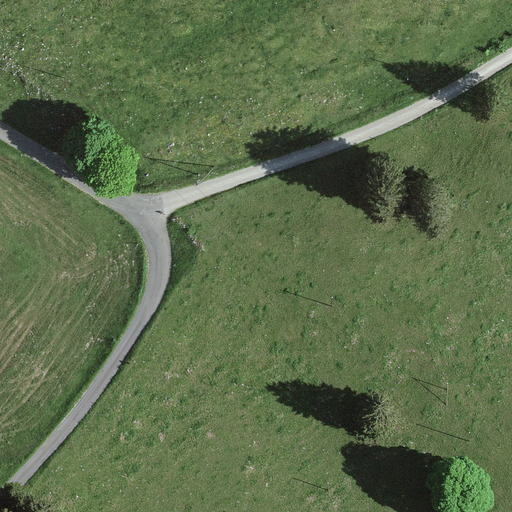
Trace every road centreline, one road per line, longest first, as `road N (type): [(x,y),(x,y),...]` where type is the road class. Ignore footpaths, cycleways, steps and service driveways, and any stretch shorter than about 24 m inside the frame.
road 1 (unclassified): [(144,204),(352,137),(511,54)]
road 2 (unclassified): [(144,204),(159,261),(149,300),(80,409),(0,498)]
road 3 (unclassified): [(0,125),(95,187),(144,204)]
